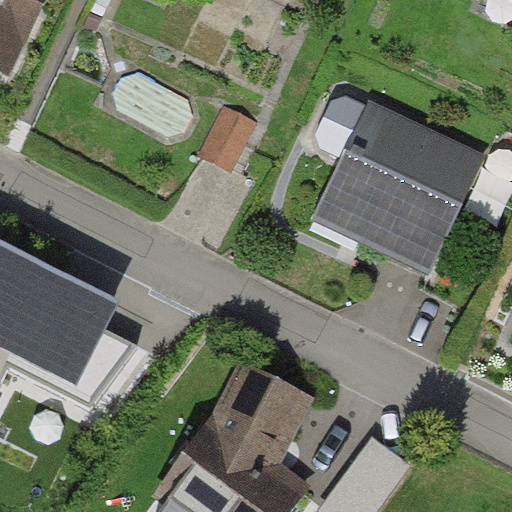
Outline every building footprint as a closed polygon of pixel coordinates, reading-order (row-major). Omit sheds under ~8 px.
[(0,0),(0,85),(11,91),(53,0),(0,0)] [(309,231),(433,287),(491,161),(367,105),(364,111),(348,103),(333,108),(319,139),(323,154),(340,162),(309,231)] [(259,124),(226,109),(200,164),(233,179),(259,124)] [(118,320),(0,262),(0,391),(7,377),(94,420),(138,356),(107,341),(118,320)] [(151,495),(173,511),(280,511),(297,490),(274,473),(306,402),(230,367),(204,422),(151,495)]
